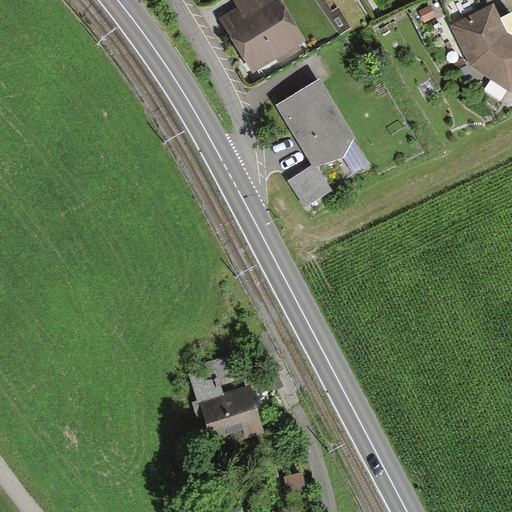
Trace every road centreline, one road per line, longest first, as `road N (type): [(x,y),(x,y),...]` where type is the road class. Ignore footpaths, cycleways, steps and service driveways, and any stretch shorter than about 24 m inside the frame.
road 1 (primary): [(227,176),(404,511)]
road 2 (primary): [(113,0),(177,87),(227,176)]
road 3 (residential): [(227,176),(245,145),(238,114),(171,0)]
road 4 (residential): [(322,511),(321,483),(282,388)]
